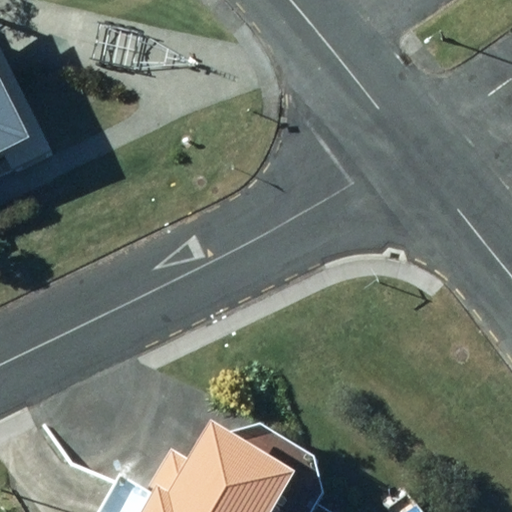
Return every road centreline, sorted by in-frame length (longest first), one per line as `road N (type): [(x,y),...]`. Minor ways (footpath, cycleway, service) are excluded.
road 1 (residential): [(0,363),(409,152)]
road 2 (residential): [(409,152),(290,0)]
road 3 (residential): [(511,284),(409,152)]
